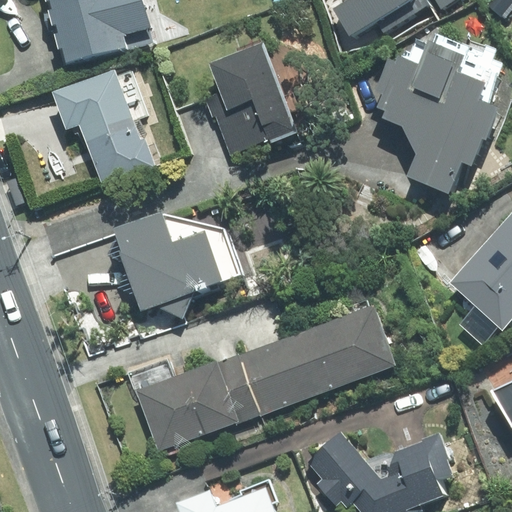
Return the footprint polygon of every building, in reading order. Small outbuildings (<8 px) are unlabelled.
[(55,0),(72,64),(155,43),(151,30),(157,29),(149,0),(55,0)] [(454,0),(428,0),(450,11),(454,0)] [(306,133),(272,43),(216,64),(227,93),(208,101),(216,123),(220,122),(233,157),(277,140),(278,144),(306,133)] [(422,152),(427,156),(418,176),(456,192),(470,159),(479,163),(491,135),(495,138),(506,112),(495,107),(497,102),(488,98),(493,87),(465,76),(472,60),(440,46),(439,50),(425,45),(419,58),(412,55),(406,68),(400,66),(388,91),(395,94),(390,107),(399,111),(395,118),(405,122),(411,126),(414,132),(418,141),(420,147),(422,152)] [(108,187),(162,167),(151,137),(148,138),(133,97),(82,116),(108,187)] [(190,321),(203,294),(232,285),(232,282),(246,277),(230,230),(172,216),(170,214),(122,230),(125,240),(117,257),(134,266),(136,272),(127,291),(146,300),(150,312),(162,308),(190,321)] [(509,331),(511,326),(511,223),(456,284),(491,316),(482,326),(493,336),(503,325),(509,331)] [(242,354),(263,415),(401,365),(380,304),(242,354)] [(160,452),(263,415),(242,354),(138,392),(160,452)] [(511,386),(497,394),(511,418),(511,386)] [(387,480),(348,433),(311,464),(326,482),(320,486),(338,508),(344,503),(350,509),(356,504),(363,511),(427,511),(425,507),(451,497),(445,481),(461,475),(456,461),(457,460),(448,434),(428,441),(430,444),(403,454),(395,478),(387,480)] [(281,511),(273,489),(222,508),(215,491),(181,504),(184,511),(281,511)]
